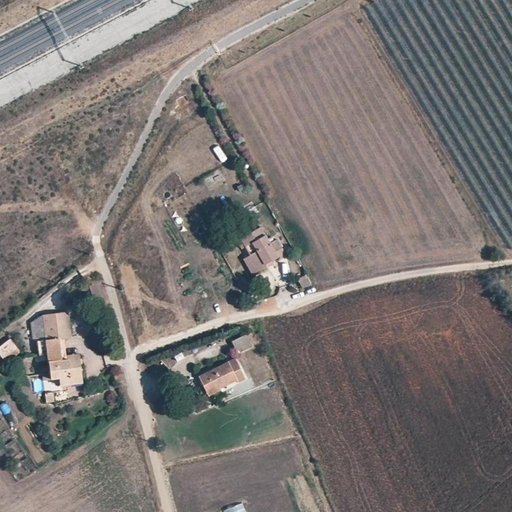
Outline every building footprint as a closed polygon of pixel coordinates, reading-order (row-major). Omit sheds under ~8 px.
[(251,255),(260,270),(268,266),(266,264),(277,257),(279,260),(287,255),(277,239),(271,243),(261,227),(242,238),(247,247),(251,255)] [(244,249),(247,247),(242,238),(239,240),(244,249)] [(257,272),(260,270),(251,255),(248,257),(257,272)] [(42,314),(50,379),(58,378),(60,385),(72,384),(71,376),(81,374),(80,363),(79,358),(62,360),(59,339),(64,338),(71,337),(68,311),(42,314)] [(231,341),(237,352),(252,344),(247,334),(231,341)] [(59,339),(62,360),(79,358),(78,354),(67,355),(64,338),(59,339)] [(0,355),(5,364),(21,356),(12,339),(0,345),(0,355)] [(246,379),(234,357),(198,376),(201,382),(205,389),(217,383),(221,389),(237,380),(238,383),(246,379)] [(82,382),(81,374),(71,376),(72,384),(82,382)] [(32,376),(34,391),(43,390),(41,375),(32,376)] [(221,389),(217,383),(205,389),(208,396),(221,389)] [(246,511),(243,503),(225,510),(225,511),(246,511)]
